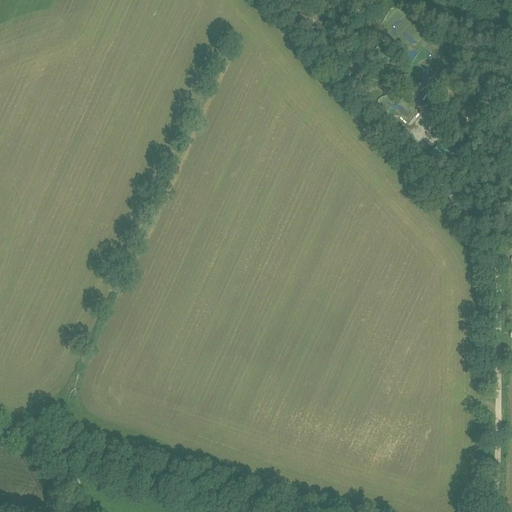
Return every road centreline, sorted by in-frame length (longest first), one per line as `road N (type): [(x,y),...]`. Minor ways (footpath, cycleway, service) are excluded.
road 1 (unclassified): [(0,431),(294,511)]
road 2 (track): [(494,511),(497,250)]
road 3 (track): [(497,250),(406,133),(430,113)]
